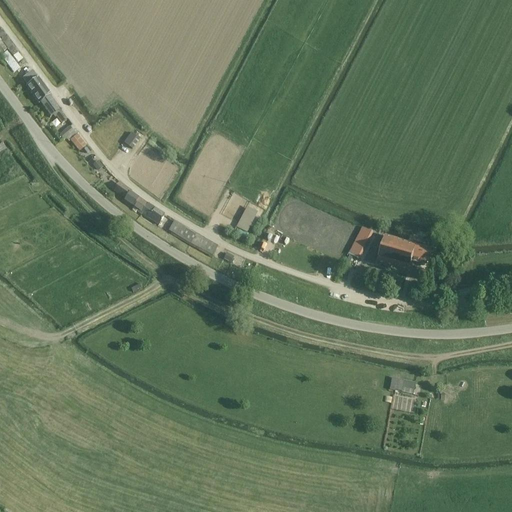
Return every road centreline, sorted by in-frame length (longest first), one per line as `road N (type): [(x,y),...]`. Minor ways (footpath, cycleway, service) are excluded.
road 1 (unclassified): [(511,279),(414,303),(317,281),(214,239),(110,168),(0,21)]
road 2 (tertiary): [(511,331),(366,327),(255,295),(98,201),(0,85)]
road 3 (track): [(511,345),(412,359),(324,342),(214,305),(134,251),(55,174),(43,143)]
road 4 (track): [(0,321),(50,338),(168,279)]
